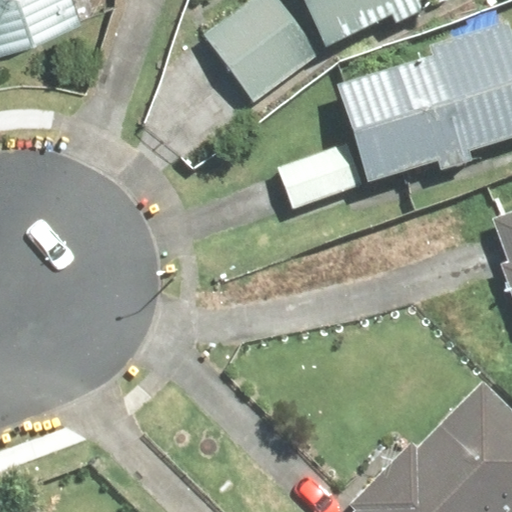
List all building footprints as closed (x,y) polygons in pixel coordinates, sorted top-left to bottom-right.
[(85,0),(0,0),(0,48),(91,13),(85,0)] [(267,0),(242,0),(196,35),(248,103),(310,56),(267,0)] [(291,0),(321,53),(418,0),(291,0)] [(511,33),(509,22),(324,82),(359,188),(511,138),(511,33)] [(511,214),(485,223),(511,302),(511,214)] [(511,511),(511,424),(472,385),(347,511),(511,511)]
